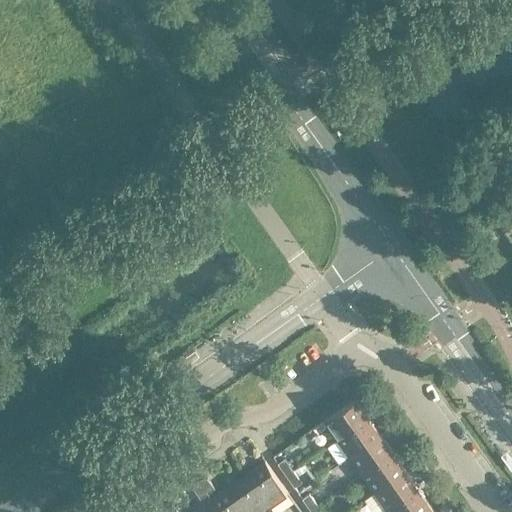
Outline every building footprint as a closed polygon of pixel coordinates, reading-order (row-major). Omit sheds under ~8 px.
[(368,416),(355,398),(324,420),(337,438),(368,416)] [(381,434),(368,416),(337,438),(349,456),(381,434)] [(393,451),(381,434),(349,456),(362,473),(393,451)] [(405,469),(393,451),(362,473),(374,491),(405,469)] [(284,457),(277,462),(286,474),(293,469),(284,457)] [(287,492),(265,461),(247,473),(269,505),(287,492)] [(301,481),(293,469),(286,474),(294,486),(301,481)] [(418,487),(405,469),(374,491),(387,509),(418,487)] [(258,511),(269,505),(247,473),(229,486),(247,511),(258,511)] [(207,477),(203,477),(199,480),(207,492),(214,488),(207,477)] [(207,492),(199,480),(194,483),(193,487),(200,497),(207,492)] [(247,511),(229,486),(212,498),(221,511),(247,511)] [(419,511),(430,504),(418,487),(387,509),(388,511),(419,511)] [(309,493),(302,498),(311,510),(318,505),(309,493)] [(221,511),(212,498),(194,511),(221,511)] [(178,511),(172,502),(168,501),(163,505),(168,511),(178,511)]
